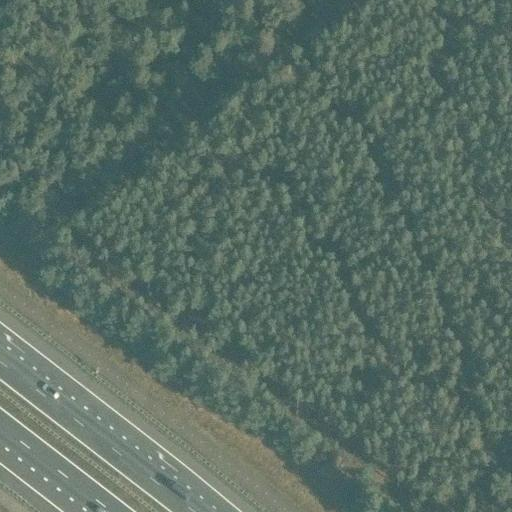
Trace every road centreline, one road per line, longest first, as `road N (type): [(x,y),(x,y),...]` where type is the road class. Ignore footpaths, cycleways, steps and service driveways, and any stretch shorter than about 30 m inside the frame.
road 1 (motorway): [(187,511),(0,366)]
road 2 (motorway): [(0,427),(109,511)]
